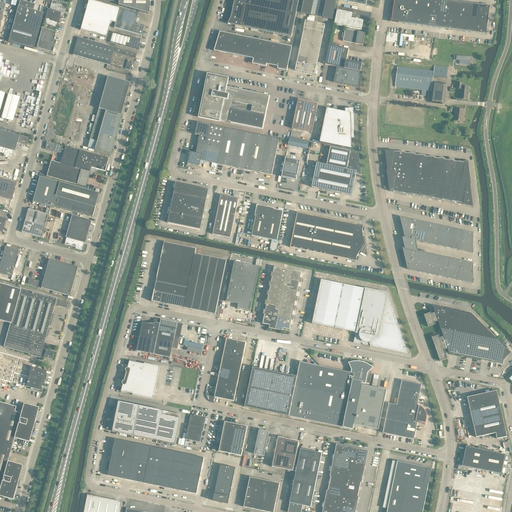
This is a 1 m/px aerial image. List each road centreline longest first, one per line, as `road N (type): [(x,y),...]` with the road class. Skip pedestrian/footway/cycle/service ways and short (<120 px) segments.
road 1 (primary): [(78,412),(170,81)]
road 2 (unclassified): [(217,322),(204,405),(450,455)]
road 3 (unclassified): [(385,216),(174,170),(199,65)]
road 4 (unclassified): [(88,260),(12,235),(75,0)]
road 5 (unclassified): [(216,511),(88,479),(136,306)]
road 6 (unclassified): [(88,260),(157,0)]
road 7 (unclassified): [(433,367),(217,322)]
road 8 (unclassified): [(374,100),(199,65)]
road 9 (unclassified): [(433,367),(385,216)]
road 10 (unclassified): [(49,403),(88,260)]
